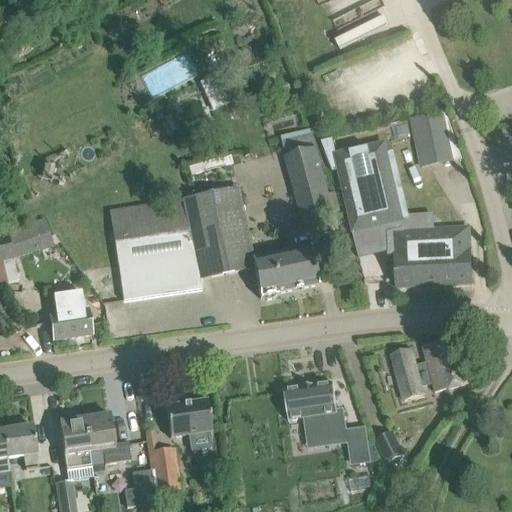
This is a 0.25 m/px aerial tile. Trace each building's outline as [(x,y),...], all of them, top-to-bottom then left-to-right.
[(200,85),(211,112),(228,105),(216,78),(200,85)] [(443,112),(411,119),(421,168),(453,161),(461,160),(445,112),(443,112)] [(285,159),(302,220),(332,212),(332,210),(338,208),(334,194),(328,196),(315,150),(311,152),(305,131),(280,138),(285,159)] [(336,164),(353,233),(400,222),(384,153),(336,164)] [(314,268),(310,248),(252,260),(237,190),(182,202),(110,213),(110,217),(120,284),(123,304),(203,292),(200,282),(253,270),(260,301),(261,300),(265,303),(273,301),(276,297),(277,297),(277,296),(318,287),(314,268)] [(40,221),(37,214),(24,220),(26,227),(0,234),(0,286),(18,283),(12,261),(41,250),(45,262),(57,257),(53,246),(43,220),(40,221)] [(403,229),(386,233),(387,252),(388,258),(394,258),(395,266),(396,291),(472,287),(470,253),(469,233),(447,234),(434,235),(405,236),(403,229)] [(49,315),(53,342),(92,337),(88,309),(49,315)] [(391,356),(397,376),(404,403),(425,397),(422,389),(432,386),(435,395),(466,386),(453,340),(422,348),(427,366),(415,369),(410,351),(391,356)] [(333,384),(283,391),(288,422),(304,420),(307,438),(345,432),(342,410),(337,411),(333,384)] [(207,402),(165,408),(170,439),(188,437),(190,453),(212,450),(209,434),(211,434),(207,402)] [(65,473),(92,469),(84,420),(73,422),(72,415),(57,417),(65,473)] [(109,416),(84,420),(89,454),(102,452),(104,467),(130,463),(127,445),(114,447),(109,416)] [(32,428),(3,432),(7,461),(23,458),(25,472),(38,471),(36,456),(32,428)] [(365,429),(349,431),(354,468),(371,466),(365,429)] [(7,461),(3,432),(0,432),(0,476),(9,475),(7,461)] [(375,441),(387,466),(403,458),(391,434),(375,441)] [(152,454),(158,494),(179,491),(173,451),(152,454)] [(123,490),(126,510),(155,505),(150,472),(134,475),(136,488),(123,490)] [(76,511),(72,484),(56,487),(59,511),(76,511)]
